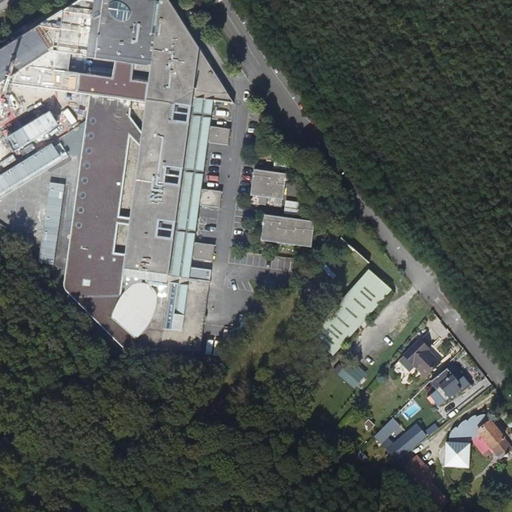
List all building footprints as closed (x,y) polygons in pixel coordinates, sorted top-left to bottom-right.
[(108,300),(119,311),(116,315),(140,336),(147,347),(203,350),(212,281),(192,278),(194,259),(215,262),(217,245),(197,243),(202,206),(222,208),(224,193),(204,190),(211,143),(231,146),(233,130),(214,128),(217,103),(237,104),(171,0),(164,0),(165,2),(153,0),(87,0),(65,14),(75,28),(31,56),(21,41),(0,54),(0,84),(1,84),(81,95),(83,75),(72,73),(75,55),(92,57),(93,52),(120,57),(119,61),(106,129),(125,132),(120,179),(138,190),(129,256),(134,261),(133,270),(112,255),(108,300)] [(31,56),(75,28),(65,14),(21,41),(31,56)] [(120,57),(93,52),(92,57),(119,61),(120,57)] [(129,256),(138,190),(120,179),(125,132),(106,129),(76,281),(90,285),(102,305),(115,316),(116,315),(119,311),(108,300),(112,255),(133,270),(134,261),(129,256)] [(291,171),(293,158),(279,156),(277,169),(291,171)] [(287,201),(290,175),(257,170),(253,196),(287,201)] [(307,217),(309,204),(288,201),(286,214),(307,217)] [(314,248),(317,223),(267,216),(263,242),(314,248)] [(337,358),(395,292),(374,273),(316,339),(337,358)] [(424,378),(439,363),(427,351),(428,351),(419,342),(399,362),(407,370),(412,366),(424,378)] [(365,373),(341,357),(332,372),(356,387),(365,373)] [(460,384),(448,370),(435,381),(449,399),(460,390),(457,386),(460,384)] [(383,403),(370,390),(364,396),(377,409),(383,403)] [(470,469),(471,445),(463,444),(476,433),(481,440),(483,438),(501,460),(511,450),(511,447),(491,421),(490,422),(485,416),(482,416),(476,418),(476,416),(472,418),(470,420),(467,423),(466,421),(462,424),(460,427),(458,430),(455,429),(453,432),(451,434),(450,437),(449,439),(449,443),(445,443),(444,467),(470,469)] [(397,462),(424,441),(411,427),(391,448),(384,442),(397,429),(390,422),(374,437),(397,462)] [(429,435),(437,429),(433,423),(425,429),(429,435)] [(429,489),(422,481),(418,485),(425,493),(429,489)] [(442,499),(431,487),(429,489),(425,493),(439,508),(443,504),(440,501),(442,499)]
